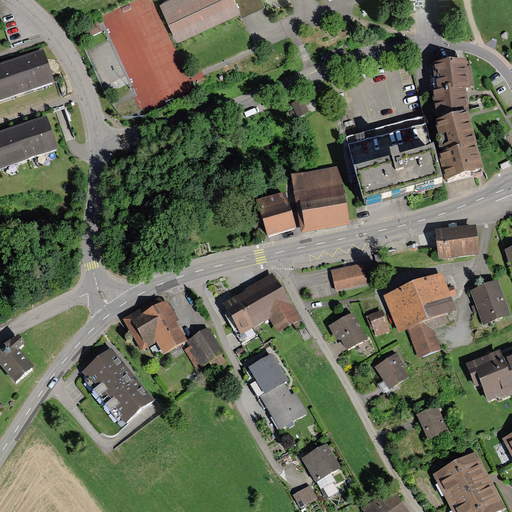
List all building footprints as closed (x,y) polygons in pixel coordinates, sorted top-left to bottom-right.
[(169,0),(160,5),(178,42),(241,12),(243,16),(264,6),(261,0),(169,0)] [(0,100),(56,81),(44,48),(20,56),(0,63),(0,100)] [(467,62),(433,66),(436,92),(433,93),(436,120),(470,116),(468,92),(471,92),(471,87),(475,87),(472,66),(467,67),(467,62)] [(0,169),(59,149),(47,116),(23,124),(0,132),(0,169)] [(468,116),(434,126),(443,157),(440,157),(447,183),(484,172),(468,116)] [(427,123),(348,144),(364,205),(444,184),(427,123)] [(338,166),(291,174),(302,233),(349,224),(338,166)] [(285,191),(256,200),(267,236),(296,227),(292,213),(285,191)] [(477,224),(436,230),(440,260),(479,255),(477,224)] [(363,263),(331,270),(336,291),(368,284),(363,263)] [(442,274),(384,298),(399,335),(409,331),(420,358),(441,350),(433,329),(448,323),(445,316),(457,311),(451,298),(457,295),(454,286),(448,289),(442,274)] [(244,293),(223,306),(232,322),(241,337),(269,320),(277,334),(299,320),(272,275),(247,290),(248,291),(244,293)] [(498,282),(471,293),(478,310),(484,326),(511,315),(498,282)] [(160,297),(123,319),(142,351),(157,343),(164,355),(186,342),(188,340),(177,322),(179,320),(167,299),(163,302),(160,297)] [(382,311),(366,317),(372,331),(374,330),(376,337),(390,331),(382,311)] [(352,314),(329,328),(337,342),(340,341),(347,352),(368,340),(352,314)] [(188,340),(186,342),(189,347),(184,350),(197,370),(210,363),(214,369),(225,362),(222,355),(225,353),(209,327),(188,340)] [(2,350),(0,351),(0,365),(16,384),(35,369),(19,351),(26,345),(19,336),(2,350)] [(244,347),(236,352),(239,358),(248,352),(244,347)] [(112,350),(83,373),(89,380),(86,384),(117,420),(120,418),(126,425),(155,402),(133,375),(112,350)] [(500,353),(466,366),(476,390),(481,388),(487,403),(499,398),(500,402),(511,396),(511,355),(503,359),(500,353)] [(272,355),(246,372),(250,378),(247,380),(258,398),(260,397),(264,395),(265,397),(285,385),(289,382),(282,371),(272,355)] [(396,355),(375,369),(390,390),(408,378),(401,368),(404,366),(396,355)] [(261,399),(259,401),(264,410),(266,409),(280,432),(308,414),(296,394),(291,396),(285,385),(265,397),(264,395),(260,397),(261,399)] [(427,411),(416,416),(428,442),(450,432),(438,406),(427,411)] [(511,436),(503,441),(511,459),(511,436)] [(312,454),(302,459),(316,483),(341,469),(327,445),(312,454)] [(476,454),(434,476),(452,511),(503,511),(506,511),(491,482),(476,454)] [(311,487),(293,496),(300,509),(317,499),(311,487)] [(379,498),(362,510),(363,511),(409,511),(394,491),(381,501),(379,498)]
